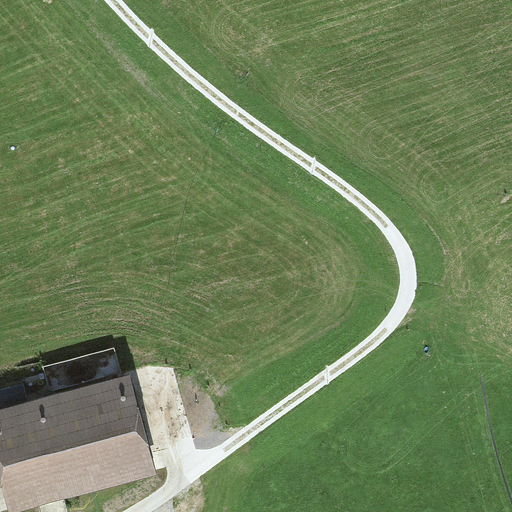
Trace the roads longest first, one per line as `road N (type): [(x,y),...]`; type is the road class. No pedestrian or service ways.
road 1 (track): [(112,0),(191,80),(370,209),(400,247),(408,278),(401,307),(366,347),(135,511)]
road 2 (track): [(250,431),(362,511)]
